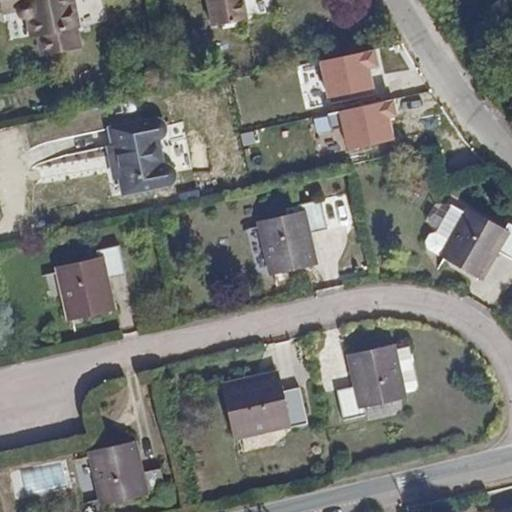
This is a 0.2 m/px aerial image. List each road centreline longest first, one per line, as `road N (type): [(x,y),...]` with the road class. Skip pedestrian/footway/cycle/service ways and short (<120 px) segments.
road 1 (residential): [(511,365),(483,324),(456,308),(401,296),(0,384)]
road 2 (residential): [(292,511),(511,459)]
road 3 (residential): [(406,0),(461,92),(511,143)]
